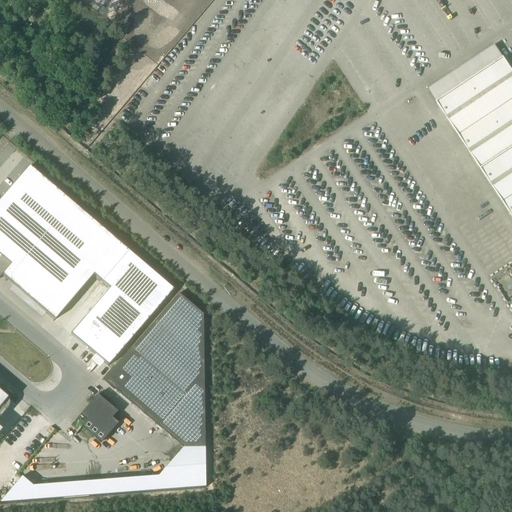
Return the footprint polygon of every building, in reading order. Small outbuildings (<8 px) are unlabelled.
[(511,71),(494,45),(480,55),(427,89),(511,217),(511,71)] [(0,277),(1,276),(13,286),(46,314),(54,321),(93,276),(101,283),(109,290),(70,335),(86,348),(86,349),(87,350),(87,349),(95,356),(103,363),(108,367),(173,291),(128,252),(29,167),(0,200),(0,277)] [(129,350),(103,380),(169,437),(170,437),(183,448),(204,448),(203,315),(178,294),(130,351),(129,350)] [(0,432),(1,431),(0,430),(0,418),(13,403),(5,397),(2,395),(0,392),(0,432)] [(116,413),(97,397),(81,415),(87,421),(82,427),(101,443),(117,424),(111,419),(116,413)]
